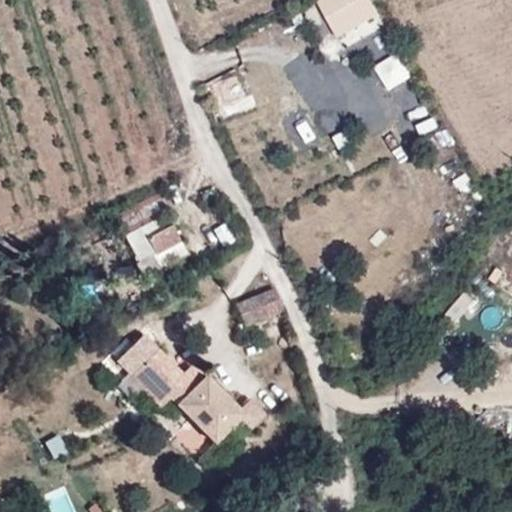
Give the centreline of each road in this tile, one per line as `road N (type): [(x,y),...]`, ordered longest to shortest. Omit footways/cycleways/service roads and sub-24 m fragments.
road 1 (track): [(146,0),(198,122),(325,356),(341,443),(335,511)]
road 2 (track): [(265,247),(216,314),(218,345),(247,384)]
